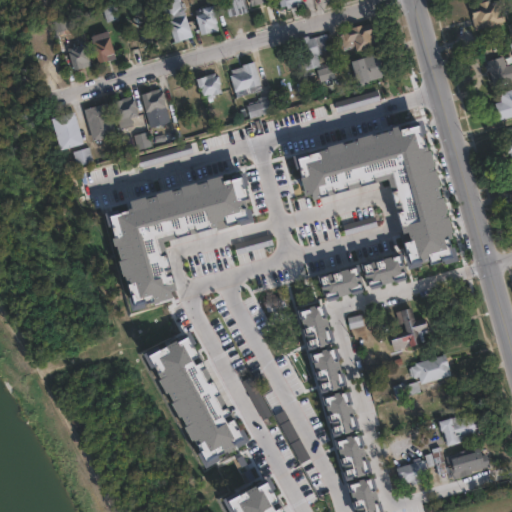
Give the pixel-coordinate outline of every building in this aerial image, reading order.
[(181,0),(191,36),(171,42),(164,13),(156,15),(151,0),(181,0)] [(243,0),(247,11),(228,17),(222,0),(243,0)] [(266,0),(268,4),(250,9),(247,0),(266,0)] [(300,4),(299,0),(279,0),(281,9),(300,4)] [(499,0),(505,21),(474,29),(468,7),(495,0),(499,0)] [(120,18),(106,21),(102,7),(116,3),(120,18)] [(218,29),(199,33),(193,9),(213,4),(216,14),(214,14),(218,29)] [(135,42),(143,40),(141,32),(150,30),(146,11),(129,14),(135,42)] [(76,41),(65,44),(59,22),(84,15),(87,27),(73,31),(76,41)] [(375,44),(375,46),(358,52),(356,45),(347,48),(342,35),(346,34),(345,31),(374,21),(381,42),(375,44)] [(108,59),(97,63),(89,35),(107,30),(114,54),(107,56),(108,59)] [(328,33),(333,51),(319,55),(322,66),(307,70),(304,59),(302,60),(297,43),(303,42),(302,38),(310,36),(311,38),(328,33)] [(84,68),(74,70),(70,52),(72,51),(72,48),(86,44),(90,61),(83,63),(84,68)] [(380,53),(382,61),(385,61),(389,75),(370,81),(371,84),(360,88),(352,65),(354,64),(353,61),(380,53)] [(501,55),(503,64),(511,61),(511,78),(492,84),(488,69),(485,70),(484,65),(486,64),(484,60),(501,55)] [(264,90),(238,98),(231,75),(234,74),(233,70),(244,67),(243,65),(255,61),(264,90)] [(337,77),(322,81),(318,70),(333,65),(337,77)] [(222,92),(203,98),(197,79),(217,73),(222,92)] [(170,120),(150,126),(140,94),(160,88),(170,120)] [(511,88),(511,116),(499,120),(494,103),(500,101),(497,93),(511,88)] [(369,96),(378,132),(401,126),(391,90),(369,96)] [(132,96),(133,99),(136,98),(139,107),(137,108),(139,116),(132,118),(135,126),(122,130),(114,102),(132,96)] [(276,111),(252,119),(248,107),(272,99),(276,111)] [(115,133),(92,140),(83,109),(107,102),(115,133)] [(82,143),(60,149),(51,118),(74,112),(82,143)] [(153,145),(139,149),(135,136),(149,132),(153,145)] [(95,161),(79,166),(74,152),(91,147),(95,161)] [(395,188),(391,165),(363,170),(367,192),(395,188)] [(420,252),(414,227),(378,236),(385,261),(420,252)] [(342,294),(358,291),(345,233),(329,237),(342,294)] [(285,288),(309,282),(303,261),(279,268),(285,288)] [(291,309),(293,327),(314,325),(312,307),(291,309)] [(411,309),(415,322),(423,319),(427,334),(422,336),(424,343),(393,352),(389,337),(404,333),(399,312),(411,309)] [(347,317),(352,340),(368,337),(362,313),(347,317)] [(451,374),(421,383),(419,376),(413,378),(410,367),(415,365),(415,363),(444,354),(451,374)] [(417,381),(420,394),(396,399),(393,386),(404,383),(404,384),(417,381)] [(416,394),(423,414),(451,405),(445,385),(416,394)] [(320,434),(348,427),(343,407),(315,415),(320,434)] [(468,414),(469,420),(475,418),(477,428),(473,429),(474,434),(460,437),(461,441),(445,445),(443,432),(439,433),(437,422),(468,414)] [(441,446),(448,473),(438,475),(436,465),(428,468),(424,455),(432,452),(431,449),(441,446)] [(476,448),(478,455),(484,454),(488,467),(470,472),(470,475),(451,480),(444,457),(476,448)] [(418,483),(409,486),(408,483),(399,486),(394,468),(421,460),(427,477),(417,480),(418,483)]
